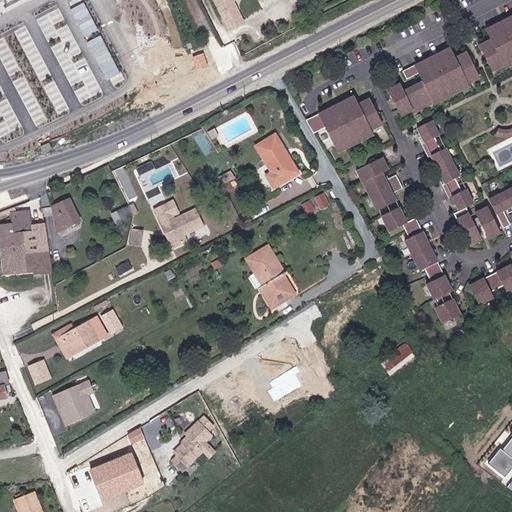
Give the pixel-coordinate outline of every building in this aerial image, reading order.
[(214,0),(230,33),(248,24),(237,3),(243,0),(214,0)] [(511,19),(506,23),(491,31),(496,42),(485,48),(493,64),(495,68),(506,63),(509,68),(511,66),(511,19)] [(440,57),(417,67),(404,74),(409,83),(421,77),(425,85),(406,95),(401,86),(389,93),(398,112),(400,116),(415,109),(417,111),(437,100),(439,104),(475,86),(473,81),(483,75),(481,70),(473,54),(461,60),(455,48),(440,57)] [(207,68),(202,53),(193,56),(197,71),(207,68)] [(377,130),(388,124),(385,119),(374,100),(363,106),(360,101),(358,96),(338,107),(309,123),(316,135),(330,128),(338,144),(344,154),(361,145),(379,135),(377,130)] [(460,211),(472,235),(476,242),(490,235),(487,228),(474,203),(481,199),(474,185),(468,187),(463,174),(467,173),(453,144),(448,146),(442,133),(446,131),(439,116),(424,124),(428,133),(423,135),(436,161),(442,158),(449,174),(444,177),(457,201),(462,199),(465,208),(460,211)] [(511,122),(502,123),(504,132),(511,131),(511,122)] [(275,135),(257,146),(272,172),(267,175),(276,188),(297,175),(289,165),(293,163),(275,135)] [(360,170),(367,181),(383,212),(396,204),(402,201),(397,192),(407,188),(401,175),(392,179),(387,172),(394,167),(387,155),(372,164),(367,166),(360,170)] [(139,174),(154,167),(152,161),(137,168),(139,174)] [(511,186),(494,195),(508,223),(511,221),(511,212),(508,205),(511,203),(511,186)] [(315,196),(321,208),(330,204),(324,192),(315,196)] [(81,219),(70,199),(55,206),(58,231),(81,219)] [(311,199),(303,203),(307,213),(316,209),(311,199)] [(134,217),(145,211),(141,202),(130,208),(134,217)] [(405,207),(386,217),(394,230),(407,223),(416,236),(409,240),(425,269),(430,267),(435,280),(430,283),(438,299),(442,297),(446,304),(438,308),(446,322),(464,313),(453,290),(458,288),(422,216),(412,220),(405,207)] [(113,216),(119,226),(134,217),(130,208),(113,216)] [(185,233),(197,228),(197,229),(205,226),(197,209),(163,225),(167,232),(169,231),(170,233),(169,237),(174,248),(188,241),(185,233)] [(33,211),(14,213),(17,236),(26,235),(48,233),(47,223),(34,224),(33,211)] [(26,235),(17,236),(14,213),(6,213),(7,224),(0,225),(3,249),(18,246),(20,248),(27,248),(26,235)] [(506,228),(504,223),(491,229),(494,234),(506,228)] [(32,253),(50,251),(48,233),(26,235),(27,248),(28,253),(32,253)] [(3,249),(6,276),(34,273),(32,253),(28,253),(27,248),(20,248),(18,246),(3,249)] [(258,275),(276,265),(266,248),(249,259),(258,275)] [(32,253),(34,273),(35,275),(52,273),(50,251),(32,253)] [(276,265),(258,275),(263,284),(259,286),(272,306),(295,291),(281,268),(278,269),(276,265)] [(475,283),(477,288),(484,304),(499,296),(496,290),(507,285),(510,291),(511,289),(511,266),(508,268),(482,280),(475,283)] [(124,328),(114,309),(102,315),(112,334),(124,328)] [(66,359),(108,336),(98,317),(74,329),(71,322),(51,332),(66,359)] [(406,342),(381,363),(392,375),(416,355),(406,342)] [(52,379),(44,359),(26,365),(34,385),(52,379)] [(9,390),(8,384),(5,373),(0,373),(0,397),(5,396),(3,391),(9,390)] [(89,380),(51,395),(64,427),(97,414),(90,396),(95,394),(89,380)] [(210,434),(196,420),(185,432),(189,436),(174,451),(178,454),(171,462),(182,472),(202,451),(198,446),(210,434)] [(140,428),(127,434),(132,444),(145,438),(140,428)] [(511,434),(511,436),(511,438),(502,450),(501,449),(489,463),(506,476),(511,468),(511,434)] [(131,452),(90,469),(103,499),(144,482),(131,452)] [(41,511),(33,492),(15,499),(20,511),(41,511)]
